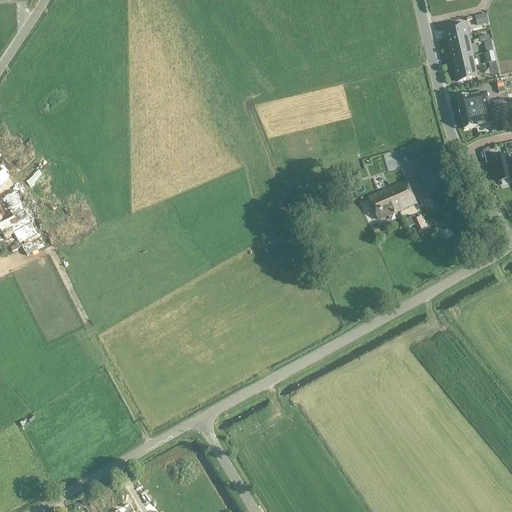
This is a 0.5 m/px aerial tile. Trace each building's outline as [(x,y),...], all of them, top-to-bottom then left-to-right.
[(489,23),(487,15),(476,17),(478,26),(489,23)] [(476,19),(467,21),(469,30),(478,28),(476,19)] [(468,35),(466,24),(446,29),(449,40),(468,35)] [(470,46),(468,35),(449,40),(451,50),(470,46)] [(484,43),(486,53),(493,52),(491,42),(484,43)] [(473,56),(470,46),(451,50),(453,61),(473,56)] [(475,67),(473,56),(453,61),(456,71),(475,67)] [(478,78),(475,67),(456,71),(458,82),(478,78)] [(511,91),(511,76),(500,79),(502,89),(507,88),(508,93),(511,91)] [(459,111),(460,115),(490,108),(487,93),(486,93),(470,97),(469,97),(470,97),(469,96),(457,99),(458,99),(460,111),(459,111)] [(494,123),(490,108),(460,115),(461,119),(462,118),(465,130),(477,128),(477,127),(476,127),(493,123),(494,123)] [(421,143),(402,151),(406,162),(426,154),(421,143)] [(493,163),(490,150),(484,152),(487,164),(493,163)] [(511,175),(509,164),(510,164),(508,156),(494,159),(500,182),(511,179),(511,175)] [(38,171),(45,168),(40,160),(33,163),(38,171)] [(413,161),(404,166),(408,172),(416,168),(413,161)] [(418,175),(430,195),(449,184),(438,164),(418,175)] [(0,186),(11,176),(0,165),(0,186)] [(48,178),(52,186),(63,180),(59,172),(48,178)] [(416,203),(406,181),(369,199),(379,221),(416,203)] [(34,202),(51,198),(48,184),(31,188),(34,202)] [(447,213),(456,208),(454,203),(444,209),(447,213)] [(37,207),(39,212),(47,209),(45,204),(37,207)] [(415,226),(419,234),(427,230),(421,216),(416,218),(415,217),(406,221),(410,228),(415,226)] [(376,236),(382,234),(379,228),(373,230),(376,236)] [(441,238),(450,235),(448,230),(439,233),(441,238)]
